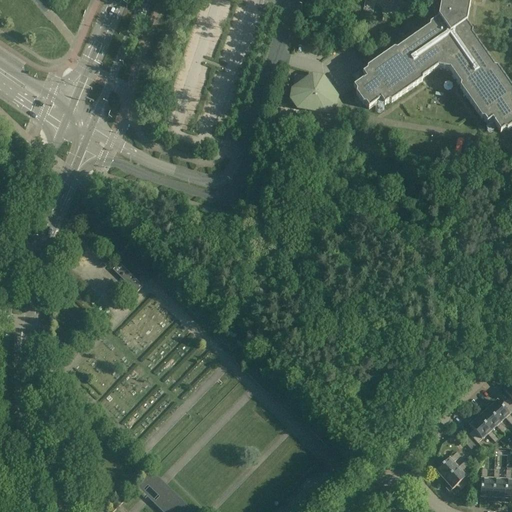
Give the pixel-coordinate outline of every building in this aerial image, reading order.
[(511,0),(442,0),(438,20),(430,26),(430,29),(397,51),(394,51),(368,69),(367,72),(363,75),(366,80),(354,88),(357,93),(356,95),(363,105),(366,106),(369,110),(381,102),(385,106),(389,103),(392,104),(422,83),(423,80),(438,69),(450,71),(461,86),(460,89),(482,120),(484,120),(487,125),(492,121),(501,134),(505,131),(508,131),(511,128),(511,89),(498,69),(495,69),(472,36),(473,33),(467,25),(471,0),(511,0)] [(345,108),(323,79),(321,81),(298,79),(295,90),(294,91),(292,100),(293,101),(292,107),(298,108),(299,109),(328,113),(337,114),(345,108)] [(120,264),(113,271),(137,294),(143,287),(120,264)] [(510,416),(511,413),(511,409),(506,402),(501,406),(498,402),(492,407),(490,405),(486,409),(488,411),(501,424),(506,419),(511,426),(511,418),(510,416)] [(508,432),(501,424),(488,411),(483,415),(482,413),(478,417),(480,419),(492,432),(497,427),(504,435),(508,432)] [(492,432),(480,419),(474,423),(473,421),(469,425),(471,427),(470,427),(474,431),(469,435),(478,444),(482,440),(488,435),(495,443),(499,440),(492,432)] [(467,437),(463,441),(471,451),(476,446),(467,437)] [(445,481),(458,469),(453,464),(461,457),(457,453),(450,460),(436,472),(441,478),(439,479),(443,483),(445,481)] [(470,483),(466,479),(466,478),(461,473),(469,466),(465,462),(458,469),(445,481),(449,487),(447,488),(451,492),(453,490),(453,491),(457,487),(461,492),(470,483)] [(493,502),(493,499),(494,481),(487,481),(488,470),(483,470),(482,480),(482,481),(476,480),(475,493),(481,493),(481,498),(488,499),(488,502),(493,502)] [(495,471),(494,481),(493,499),(500,499),(500,502),(505,502),(505,500),(506,482),(499,481),(500,471),(495,471)] [(191,511),(174,495),(160,509),(162,511),(191,511)]
